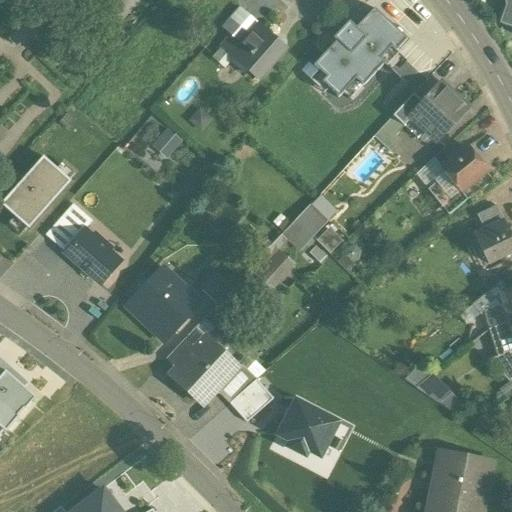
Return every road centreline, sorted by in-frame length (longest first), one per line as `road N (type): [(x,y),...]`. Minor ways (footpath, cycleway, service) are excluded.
road 1 (tertiary): [(235,511),(173,445),(0,308)]
road 2 (secondary): [(445,0),(511,112)]
